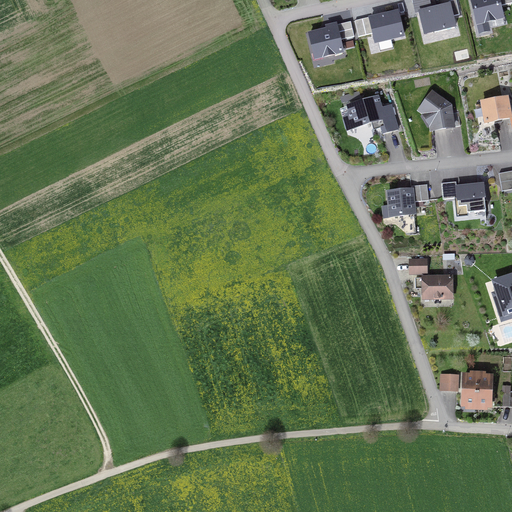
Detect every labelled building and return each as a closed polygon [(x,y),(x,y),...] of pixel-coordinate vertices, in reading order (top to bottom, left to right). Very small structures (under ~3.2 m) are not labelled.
[(456,0),(449,2),(449,6),(419,13),(424,33),(434,30),(434,33),(455,28),(452,17),(459,15),(456,0)] [(511,0),(473,0),(471,1),(477,23),(485,21),(486,23),(494,21),(494,19),(502,17),(500,6),(511,3),(511,0)] [(369,18),(355,21),(358,37),(373,33),(375,43),(403,37),(397,14),(370,20),(369,18)] [(315,59),(342,53),(339,40),(354,37),(350,22),(326,28),(327,31),(309,35),(315,59)] [(458,111),(450,112),(449,107),(432,94),(420,110),(431,118),(433,131),(460,126),(458,111)] [(380,109),(377,98),(340,109),(346,130),(371,123),(373,128),(380,125),(383,135),(398,130),(393,116),(391,117),(388,107),(380,109)] [(486,123),(510,118),(509,114),(507,99),(482,103),(486,123)] [(456,182),(441,184),(443,200),(457,198),(458,207),(466,207),(467,214),(485,212),(483,186),(456,188),(456,182)] [(421,202),(429,201),(427,185),(419,186),(421,202)] [(383,208),(384,218),(414,215),(412,190),(388,193),(389,207),(383,208)] [(410,261),(411,274),(426,273),(425,261),(410,261)] [(511,276),(494,283),(501,303),(496,305),(500,316),(511,312),(511,276)] [(416,279),(416,289),(423,289),(424,298),(451,298),(451,278),(416,279)] [(441,390),(456,391),(457,376),(441,375),(441,390)] [(463,405),(476,406),(478,377),(464,376),(463,405)] [(489,407),(491,377),(478,377),(476,406),(489,407)] [(502,407),(510,407),(510,392),(503,392),(502,407)]
